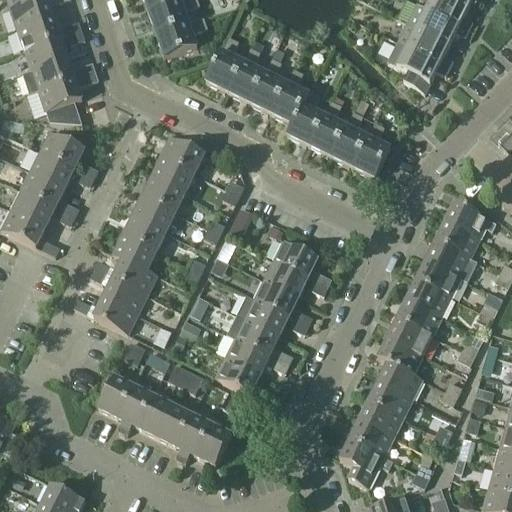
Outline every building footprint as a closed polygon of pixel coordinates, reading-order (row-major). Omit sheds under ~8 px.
[(18,34),(54,22),(50,10),(71,3),(69,0),(51,0),(40,4),(38,0),(11,0),(8,3),(18,34)] [(142,0),(148,17),(181,5),(179,0),(142,0)] [(181,5),(148,17),(156,39),(189,28),(185,16),(200,11),(196,0),(181,5)] [(463,23),(469,11),(447,0),(432,0),(427,12),(426,13),(469,35),(473,28),(463,23)] [(447,0),(469,11),(474,0),(477,0),(485,4),(487,0),(447,0)] [(407,28),(450,49),(456,38),(466,43),(469,35),(426,13),(427,12),(417,8),(407,28)] [(25,55),(61,43),(54,22),(18,34),(25,55)] [(189,28),(156,39),(164,63),(197,52),(193,38),(208,33),(204,23),(189,28)] [(68,41),(82,36),(79,27),(65,32),(68,41)] [(407,28),(398,47),(407,52),(407,51),(450,74),(454,66),(444,61),(450,49),(407,28)] [(82,36),(68,41),(71,49),(85,45),(82,36)] [(228,98),(244,67),(232,61),(239,47),(229,42),(222,56),(206,87),(228,98)] [(32,75),(68,63),(61,43),(25,55),(32,75)] [(407,51),(407,52),(396,72),(409,78),(403,88),(425,99),(436,76),(446,81),(450,74),(407,51)] [(250,109),(265,77),(254,72),(261,58),(251,53),(244,67),(228,98),(250,109)] [(32,76),(22,79),(29,99),(39,96),(75,84),(75,83),(68,63),(32,75),(32,76)] [(271,119),(287,88),(275,82),(282,68),(272,63),(265,77),(250,109),(271,119)] [(81,82),(96,77),(93,68),(78,73),(81,81),(81,82)] [(293,130),(309,99),(297,93),(304,79),(294,74),(287,88),(271,119),(293,130)] [(46,117),(50,127),(82,130),(75,107),(82,104),(78,92),(99,86),(96,77),(81,82),(81,81),(75,83),(75,84),(39,96),(46,117)] [(309,152),(325,120),(313,115),(320,100),(310,95),(309,99),(293,130),(287,141),(309,152)] [(331,162),(346,131),(335,125),(342,111),(332,106),(325,120),(309,152),(331,162)] [(352,173),(368,142),(356,136),(363,122),(353,117),(346,131),(331,162),(352,173)] [(375,127),(368,142),(352,173),(375,184),(390,153),(378,147),(385,132),(375,127)] [(40,157),(75,174),(84,154),(50,137),(40,157)] [(160,162),(195,179),(205,159),(170,142),(160,162)] [(511,144),(503,154),(511,162),(511,144)] [(65,193),(75,174),(40,157),(31,177),(65,193)] [(185,198),(195,179),(160,162),(151,181),(185,198)] [(81,177),(95,184),(99,175),(85,168),(81,177)] [(56,213),(65,193),(31,177),(21,196),(56,213)] [(90,193),(95,184),(81,177),(76,186),(90,193)] [(176,218),(185,198),(151,181),(141,201),(176,218)] [(227,195),(240,201),(244,192),(232,186),(227,195)] [(235,211),(240,201),(227,195),(222,205),(235,211)] [(46,232),(56,213),(21,196),(12,215),(46,232)] [(166,237),(176,218),(141,201),(132,220),(166,237)] [(61,216),(75,223),(80,214),(66,207),(61,216)] [(445,228),(479,244),(485,233),(493,237),(497,228),(489,225),(455,208),(445,228)] [(242,214),(237,224),(248,229),(253,220),(242,214)] [(36,252),(46,232),(12,215),(2,235),(36,252)] [(71,231),(75,223),(61,216),(57,224),(71,231)] [(157,257),(166,237),(132,220),(122,239),(157,257)] [(208,234),(221,240),(226,231),(212,224),(208,234)] [(470,264),(479,244),(445,228),(436,247),(470,264)] [(268,240),(279,245),(283,237),(272,232),(268,240)] [(216,250),(221,240),(208,234),(203,243),(216,250)] [(147,275),(157,257),(122,239),(112,260),(122,264),(147,276),(147,275)] [(56,262),(61,253),(47,246),(42,255),(56,262)] [(284,247),(274,266),(308,283),(314,286),(328,293),(332,284),(313,274),(318,264),(284,247)] [(426,266),(460,283),(467,286),(476,267),(470,264),(436,247),(426,266)] [(189,273),(202,279),(206,270),(193,263),(189,273)] [(157,280),(147,275),(147,276),(122,264),(113,283),(147,300),(157,280)] [(93,274),(107,280),(111,272),(97,265),(93,274)] [(274,266),(264,286),(299,303),(308,283),(274,266)] [(451,302),(460,283),(426,266),(417,286),(451,302)] [(500,279),(511,284),(511,272),(505,269),(500,279)] [(197,288),(202,279),(189,273),(184,282),(197,288)] [(103,289),(107,280),(93,274),(89,282),(103,289)] [(508,295),(511,287),(511,284),(500,279),(495,288),(508,295)] [(138,320),(147,300),(113,283),(103,303),(138,320)] [(264,286),(255,305),(289,322),(299,303),(264,286)] [(314,286),(310,295),(324,302),(328,293),(314,286)] [(441,322),(451,302),(417,286),(407,305),(441,322)] [(498,314),(503,305),(489,298),(484,308),(485,308),(498,314)] [(246,301),(236,320),(245,324),(279,341),(289,322),(255,305),(246,301)] [(206,305),(199,302),(194,311),(202,315),(206,305)] [(128,339),(138,320),(103,303),(94,322),(128,339)] [(88,320),(93,311),(78,304),(74,313),(88,320)] [(432,341),(441,322),(407,305),(397,324),(432,341)] [(481,317),(494,324),(498,314),(485,308),(481,317)] [(295,325),(309,332),(313,323),(299,316),(295,325)] [(489,333),(494,324),(481,317),(476,327),(489,333)] [(245,324),(236,344),(290,371),(294,362),(274,352),(279,341),(245,324)] [(422,361),(432,341),(397,324),(388,344),(422,361)] [(305,340),(309,332),(295,325),(291,334),(305,340)] [(179,342),(186,345),(191,347),(198,333),(186,327),(179,342)] [(179,342),(174,351),(181,354),(186,345),(179,342)] [(236,344),(226,363),(260,380),(266,369),(285,379),(290,371),(236,344)] [(413,380),(422,361),(388,344),(378,364),(388,368),(413,380)] [(137,371),(146,354),(131,347),(123,364),(137,371)] [(462,356),(475,363),(480,353),(466,347),(462,356)] [(490,351),(482,378),(491,381),(498,353),(490,351)] [(470,372),(475,363),(462,356),(457,366),(470,372)] [(226,363),(216,383),(251,400),(270,410),(275,401),(261,394),(262,392),(256,389),(260,380),(226,363)] [(423,384),(413,380),(388,368),(378,387),(413,404),(423,384)] [(183,393),(191,377),(176,369),(168,386),(183,393)] [(191,377),(183,393),(196,400),(204,383),(191,377)] [(117,423),(132,391),(114,382),(99,414),(117,423)] [(403,423),(413,404),(378,387),(369,407),(403,423)] [(458,403),(463,393),(450,387),(445,396),(458,403)] [(135,432),(151,400),(132,391),(117,423),(123,426),(119,435),(120,438),(125,441),(128,440),(132,430),(135,432)] [(478,393),(476,402),(495,407),(497,402),(490,400),(491,396),(478,393)] [(458,403),(445,396),(440,406),(454,412),(458,403)] [(240,422),(249,405),(234,398),(226,415),(240,422)] [(158,443),(174,411),(151,400),(135,432),(158,443)] [(484,420),(487,407),(476,404),(472,417),(484,420)] [(394,443),(403,423),(369,407),(359,426),(394,443)] [(178,453),(194,421),(174,411),(158,443),(178,453)] [(200,464),(215,432),(194,421),(178,453),(181,455),(177,464),(178,467),(183,469),(186,468),(190,459),(200,464)] [(474,440),(479,425),(469,422),(465,438),(474,440)] [(0,458),(14,430),(0,423),(0,458)] [(394,443),(359,426),(350,445),(384,462),(394,443)] [(436,440),(449,446),(454,437),(440,430),(436,440)] [(215,432),(200,464),(215,471),(231,440),(215,432)] [(511,434),(506,432),(501,453),(511,456),(511,434)] [(444,456),(449,446),(436,440),(431,449),(444,456)] [(384,462),(350,445),(340,465),(355,472),(349,484),(369,494),(379,471),(388,476),(392,467),(384,463),(384,462)] [(511,456),(501,453),(495,474),(511,478),(511,456)] [(417,478),(430,485),(434,476),(421,469),(417,478)] [(511,478),(495,474),(489,495),(511,501),(511,478)] [(425,494),(430,485),(417,478),(412,488),(425,494)] [(41,509),(47,511),(82,511),(85,507),(51,490),(41,509)] [(511,511),(511,501),(489,495),(484,511),(511,511)] [(410,511),(407,502),(377,511),(410,511)] [(433,511),(448,511),(445,503),(432,507),(433,511)]
